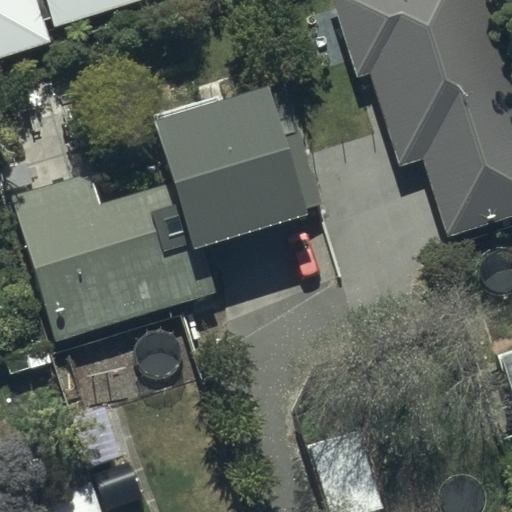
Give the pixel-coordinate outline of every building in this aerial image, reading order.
[(176,0),(0,0),(0,67),(59,49),(55,38),(176,0)] [(332,0),(358,85),(372,81),(401,174),(426,167),(450,246),(511,226),(511,68),(491,0),(332,0)] [(332,211),(297,99),(271,107),(268,98),(151,134),(194,272),(312,235),(307,219),(332,211)] [(58,357),(219,305),(207,269),(171,281),(167,267),(157,270),(136,206),(98,218),(88,186),(11,210),(58,357)] [(511,330),(490,338),(511,404),(511,330)] [(98,511),(86,472),(35,488),(42,511),(98,511)]
